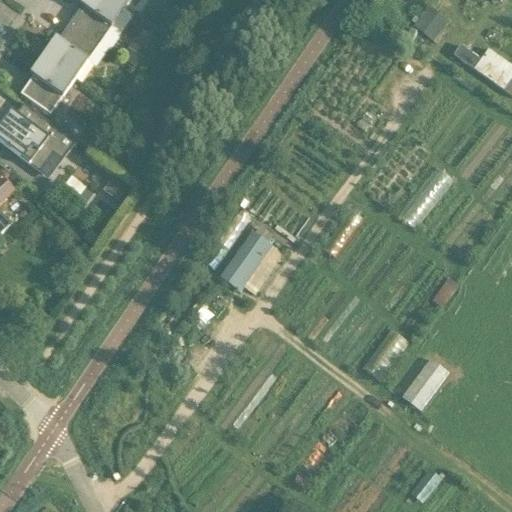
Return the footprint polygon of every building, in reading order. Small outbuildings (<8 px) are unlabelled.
[(99,47),(123,12),(106,0),(82,0),(77,7),(81,9),(69,26),(99,47)] [(106,0),(123,12),(131,0),(106,0)] [(178,0),(167,0),(167,1),(168,9),(175,14),(182,2),(178,0)] [(433,42),(447,24),(429,9),(415,28),(433,42)] [(74,82),(99,47),(69,26),(57,43),(54,40),(41,59),(74,82)] [(134,44),(122,61),(133,69),(145,52),(134,44)] [(511,68),(488,52),(481,62),(461,48),(454,58),(511,98),(511,68)] [(49,118),(74,82),(41,59),(28,77),(32,80),(20,97),(49,118)] [(109,106),(116,97),(110,92),(104,93),(100,100),(109,106)] [(9,114),(0,125),(0,146),(38,175),(52,156),(62,162),(68,154),(69,154),(75,146),(23,107),(15,118),(9,114)] [(0,236),(11,227),(0,215),(0,206),(13,194),(0,178),(0,236)] [(104,194),(123,208),(133,195),(113,180),(104,194)] [(354,213),(331,246),(346,257),(369,223),(354,213)] [(511,236),(509,234),(482,274),(496,284),(511,261),(511,236)] [(253,235),(221,280),(237,292),(270,247),(253,235)] [(62,275),(69,268),(62,260),(55,267),(62,275)] [(195,276),(207,284),(211,278),(200,270),(195,276)] [(380,383),(410,344),(392,330),(362,368),(380,383)] [(399,400),(420,416),(452,375),(432,359),(399,400)]
